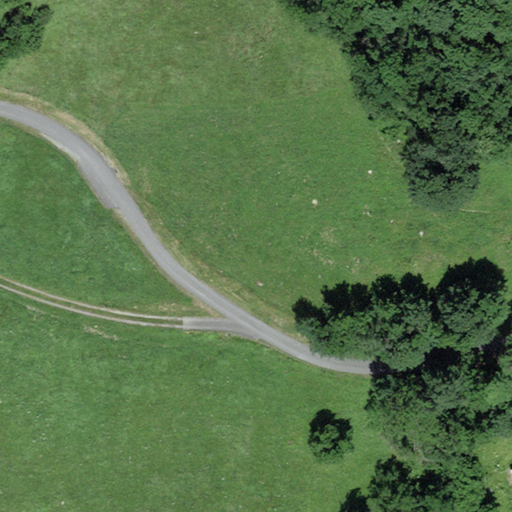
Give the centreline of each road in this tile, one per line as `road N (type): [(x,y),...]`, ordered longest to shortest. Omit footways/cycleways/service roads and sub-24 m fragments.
road 1 (unclassified): [(511,346),(362,367),(287,344),(172,266),(66,136),(0,110)]
road 2 (track): [(243,320),(137,318),(0,279)]
